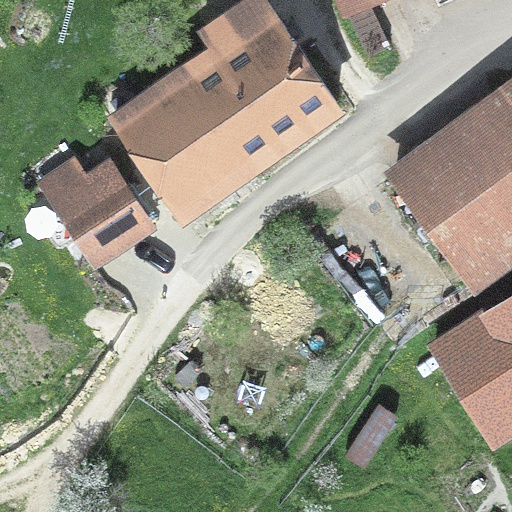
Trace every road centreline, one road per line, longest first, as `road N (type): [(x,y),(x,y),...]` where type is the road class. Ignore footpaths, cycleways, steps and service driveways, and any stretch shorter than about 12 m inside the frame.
road 1 (residential): [(511,52),(384,121),(209,269)]
road 2 (track): [(209,269),(36,511)]
